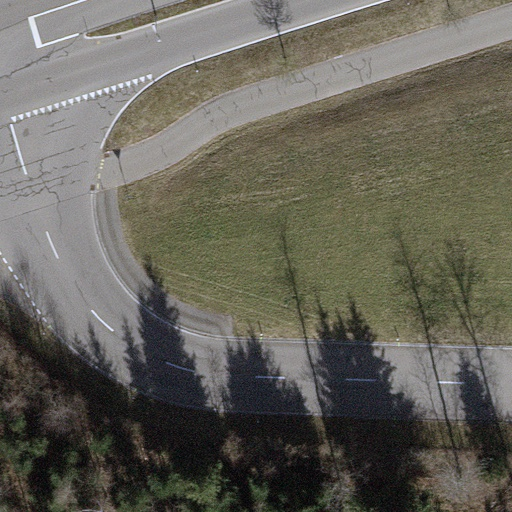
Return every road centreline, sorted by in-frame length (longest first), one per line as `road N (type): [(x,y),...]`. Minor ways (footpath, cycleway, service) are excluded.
road 1 (tertiary): [(2,99),(30,193),(70,284),(140,350),(193,372),(511,384)]
road 2 (secondary): [(2,99),(317,0)]
